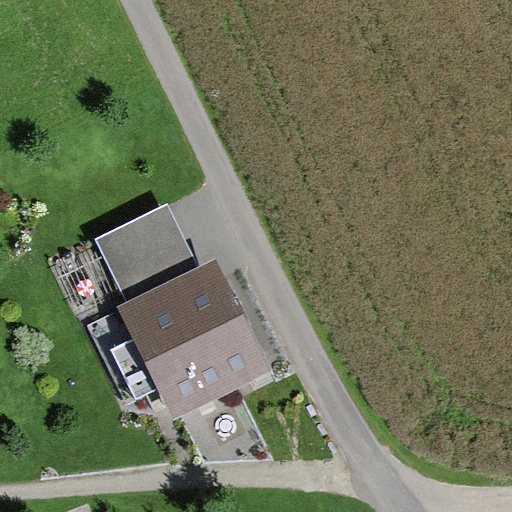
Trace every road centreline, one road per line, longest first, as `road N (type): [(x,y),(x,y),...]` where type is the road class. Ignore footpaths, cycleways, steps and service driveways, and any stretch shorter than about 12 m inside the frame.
road 1 (unclassified): [(138,0),(310,359),(406,511)]
road 2 (track): [(0,495),(219,480),(511,505)]
